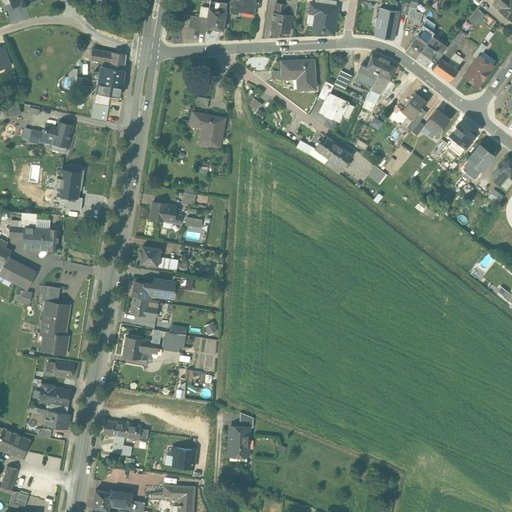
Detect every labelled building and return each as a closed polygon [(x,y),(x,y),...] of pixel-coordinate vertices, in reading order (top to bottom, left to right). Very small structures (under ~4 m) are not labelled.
[(210,0),(209,7),(226,10),(230,11),(230,13),(238,14),(238,12),(254,14),(256,0),(210,0)] [(511,0),(496,0),(493,4),(499,9),(498,10),(511,21),(511,0)] [(410,3),(403,2),(401,13),(408,15),(410,6),(410,3)] [(338,7),(311,3),(309,13),(315,14),(313,31),(321,32),(321,33),(323,34),(323,32),(334,34),(335,28),(334,27),(336,16),(336,17),(338,7)] [(417,8),(410,6),(408,15),(407,18),(413,20),(412,22),(420,24),(423,13),(416,11),(417,8)] [(226,10),(209,7),(207,22),(206,27),(215,28),(215,30),(223,31),(224,28),(223,28),(226,10)] [(399,11),(380,8),(374,36),(393,39),(399,11)] [(476,25),(485,14),(478,8),(469,20),(476,25)] [(291,15),(274,12),(271,30),(289,33),(291,15)] [(202,17),(196,16),(194,28),(194,30),(199,31),(201,21),(202,21),(202,17)] [(433,32),(423,25),(418,32),(424,37),(421,41),(425,44),(431,35),(433,32)] [(447,46),(431,35),(425,44),(416,57),(426,65),(432,56),(438,59),(447,46)] [(415,37),(406,50),(416,57),(425,44),(421,41),(415,37)] [(438,59),(432,69),(449,81),(458,70),(447,62),(460,43),(453,38),(447,46),(438,59)] [(481,42),(472,55),(477,59),(479,56),(480,56),(487,46),(481,42)] [(126,54),(92,49),(90,59),(105,62),(104,66),(123,70),(126,54)] [(372,53),(366,68),(361,65),(361,64),(351,84),(362,88),(363,86),(370,89),(368,91),(369,91),(372,84),(384,58),(372,53)] [(477,59),(465,75),(477,85),(482,79),(488,72),(488,71),(491,67),(484,62),(486,60),(480,56),(479,56),(477,59)] [(384,58),(372,84),(383,88),(384,89),(396,63),(384,58)] [(314,60),(281,61),(282,79),(300,78),(301,90),(315,90),(314,60)] [(123,70),(104,66),(102,81),(99,80),(97,92),(120,95),(121,87),(122,87),(124,73),(123,73),(123,70)] [(341,69),(335,83),(346,88),(352,74),(341,69)] [(383,88),(372,84),(369,91),(365,99),(366,99),(376,103),(383,88)] [(350,102),(328,92),(318,113),(324,115),(323,116),(332,120),(340,123),(350,102)] [(415,93),(402,109),(409,115),(400,126),(406,130),(408,128),(406,126),(413,118),(414,118),(422,108),(427,102),(421,97),(420,98),(415,94),(416,93),(415,93)] [(209,98),(196,96),(194,104),(207,106),(209,98)] [(248,105),(253,116),(260,121),(265,115),(258,110),(263,105),(255,99),(248,105)] [(366,99),(347,138),(365,151),(393,111),(376,103),(366,99)] [(73,111),(82,106),(79,100),(70,105),(73,111)] [(12,104),(10,113),(20,115),(21,105),(12,104)] [(413,118),(406,126),(408,128),(411,130),(419,120),(426,112),(422,108),(414,118),(413,118)] [(424,124),(424,125),(436,134),(449,119),(436,109),(424,124)] [(223,118),(193,112),(191,122),(203,125),(200,144),(219,147),(223,130),(220,129),(223,118)] [(419,120),(411,130),(417,134),(424,125),(424,124),(419,120)] [(463,121),(453,133),(457,136),(465,142),(466,143),(476,131),(463,121)] [(73,125),(59,122),(57,128),(46,125),(43,135),(40,134),(38,142),(45,143),(45,144),(49,145),(50,145),(53,145),(52,149),(65,153),(73,125)] [(40,132),(32,130),(29,142),(37,144),(38,142),(40,134),(40,132)] [(339,146),(325,135),(316,149),(329,159),(339,146)] [(457,136),(449,146),(457,152),(465,142),(457,136)] [(441,139),(431,152),(436,156),(446,143),(441,139)] [(313,146),(300,140),(297,147),(309,154),(313,146)] [(494,155),(480,144),(468,159),(469,159),(462,168),(467,172),(468,170),(476,177),(481,171),(494,155)] [(353,156),(339,146),(329,159),(343,169),(353,156)] [(326,164),(329,159),(316,149),(312,153),(326,164)] [(503,161),(511,168),(511,158),(508,155),(503,161)] [(329,159),(326,164),(339,174),(343,169),(329,159)] [(511,173),(511,168),(503,161),(498,167),(502,170),(508,175),(510,176),(511,173)] [(380,184),(387,174),(376,166),(369,175),(380,184)] [(81,209),(85,170),(62,167),(59,196),(65,197),(64,208),(81,209)] [(502,170),(493,181),(500,186),(508,175),(502,170)] [(473,188),(468,185),(462,192),(467,196),(473,188)] [(193,189),(182,188),(181,192),(182,192),(182,204),(196,205),(196,195),(193,194),(193,189)] [(502,197),(494,191),(490,197),(498,203),(502,197)] [(169,205),(152,202),(152,204),(153,204),(151,217),(150,217),(150,219),(172,222),(172,218),(174,219),(174,215),(175,209),(168,208),(169,205)] [(38,214),(22,213),(23,213),(22,224),(24,227),(36,228),(38,214)] [(186,224),(202,227),(204,219),(187,216),(186,224)] [(203,227),(187,226),(186,236),(201,237),(202,229),(206,230),(207,223),(203,222),(203,227)] [(24,228),(9,227),(9,236),(24,237),(24,228)] [(36,228),(24,227),(24,228),(24,237),(23,248),(57,251),(58,230),(36,228)] [(0,239),(0,271),(8,258),(8,257),(11,251),(5,248),(8,243),(0,239)] [(160,249),(143,246),(142,252),(140,252),(139,258),(141,258),(140,264),(157,266),(158,257),(160,249)] [(8,257),(8,258),(0,271),(0,275),(28,289),(36,272),(8,257)] [(158,257),(157,266),(177,270),(178,260),(158,257)] [(187,277),(173,275),(172,282),(174,282),(174,287),(185,289),(187,277)] [(172,282),(155,279),(154,284),(151,284),(149,294),(172,297),(174,287),(171,287),(172,282)] [(151,284),(135,281),(133,297),(148,300),(149,294),(151,284)] [(58,289),(44,286),(42,299),(56,302),(58,289)] [(23,291),(20,301),(28,303),(30,293),(23,291)] [(148,300),(133,298),(131,314),(145,316),(146,315),(156,317),(158,308),(156,308),(147,307),(148,302),(148,300)] [(43,334),(45,334),(64,337),(68,306),(47,303),(43,334)] [(154,330),(164,332),(165,327),(162,326),(162,324),(155,323),(154,330)] [(170,326),(169,333),(173,333),(182,334),(183,327),(170,326)] [(164,332),(154,330),(154,329),(152,340),(159,342),(160,334),(166,335),(166,332),(164,332)] [(169,333),(166,332),(166,335),(163,349),(171,350),(172,341),(172,340),(173,333),(169,333)] [(182,334),(173,333),(172,340),(179,341),(178,347),(183,348),(185,335),(182,334)] [(67,337),(64,337),(45,334),(43,350),(65,353),(67,337)] [(152,340),(126,336),(123,356),(151,361),(153,348),(158,348),(159,342),(152,340)] [(179,341),(172,340),(172,341),(171,350),(177,351),(178,347),(179,341)] [(74,364),(56,361),(56,363),(48,362),(48,365),(51,366),(50,372),(55,373),(54,375),(72,378),(74,364)] [(194,371),(186,370),(185,378),(193,380),(194,371)] [(70,392),(54,388),(54,386),(42,384),(39,401),(51,403),(51,402),(68,405),(70,392)] [(210,409),(154,402),(151,424),(158,425),(157,429),(206,436),(210,409)] [(69,414),(46,410),(44,425),(67,428),(69,414)] [(253,417),(240,412),(240,426),(249,427),(253,427),(253,417)] [(124,423),(105,420),(103,434),(121,437),(124,423)] [(142,426),(124,423),(121,437),(139,440),(141,430),(142,426)] [(240,426),(230,426),(229,456),(229,460),(247,461),(247,457),(248,457),(249,427),(240,426)] [(29,440),(4,428),(0,436),(0,448),(21,458),(29,440)] [(51,430),(39,429),(38,436),(50,438),(51,430)] [(148,431),(141,430),(139,440),(147,441),(148,431)] [(114,449),(123,450),(124,447),(124,443),(116,441),(114,449)] [(166,464),(195,468),(198,448),(173,444),(171,455),(167,454),(166,464)] [(131,448),(124,447),(123,450),(114,449),(114,453),(129,456),(131,448)] [(124,466),(136,467),(136,460),(125,458),(124,466)] [(8,466),(1,486),(11,489),(17,469),(8,466)] [(192,511),(194,488),(164,486),(163,497),(179,498),(178,511),(192,511)] [(111,493),(96,490),(93,507),(108,509),(109,504),(119,506),(118,510),(128,511),(130,500),(110,497),(111,493)] [(29,495),(17,491),(15,497),(27,501),(29,495)] [(27,501),(15,497),(14,503),(25,506),(27,501)] [(145,503),(130,500),(128,511),(127,511),(143,511),(145,503)]
